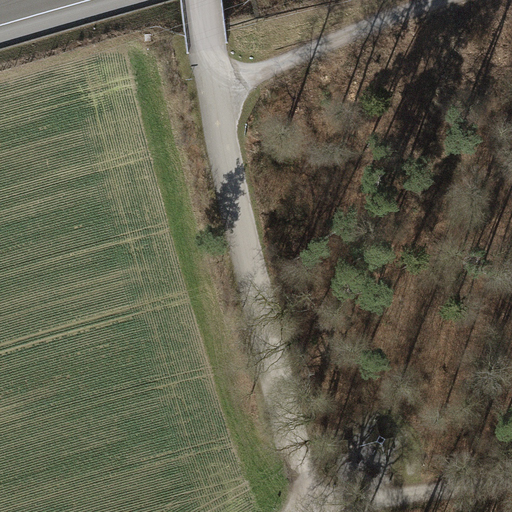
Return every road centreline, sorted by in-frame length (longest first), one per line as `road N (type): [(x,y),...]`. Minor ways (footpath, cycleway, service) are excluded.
road 1 (unclassified): [(203,0),(231,191),(315,511)]
road 2 (track): [(215,93),(342,31),(452,0)]
road 3 (track): [(315,511),(511,482)]
